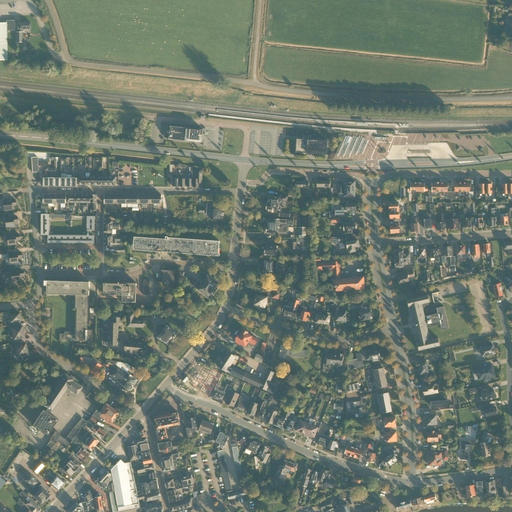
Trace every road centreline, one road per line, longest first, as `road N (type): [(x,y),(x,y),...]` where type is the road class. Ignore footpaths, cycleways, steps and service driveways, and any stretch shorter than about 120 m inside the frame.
road 1 (unclassified): [(46,0),(65,55),(77,63),(302,92),(511,97)]
road 2 (tertiary): [(393,479),(318,457),(165,385)]
road 3 (primary): [(244,160),(0,134)]
road 4 (residential): [(390,330),(311,336),(225,307)]
road 5 (residential): [(140,414),(45,354),(29,305)]
road 6 (residential): [(240,190),(100,190)]
road 7 (primary): [(480,160),(341,165)]
road 8 (primary): [(341,165),(480,160)]
road 9 (unclassified): [(374,181),(391,173),(511,173)]
road 10 (residential): [(231,272),(160,261),(133,274),(100,274)]
road 11 (residential): [(378,245),(511,232)]
road 12 (unknown): [(390,301),(476,283),(487,327)]
road 13 (tertiary): [(49,511),(140,414)]
road 14 (unclassified): [(367,181),(272,170),(242,182)]
